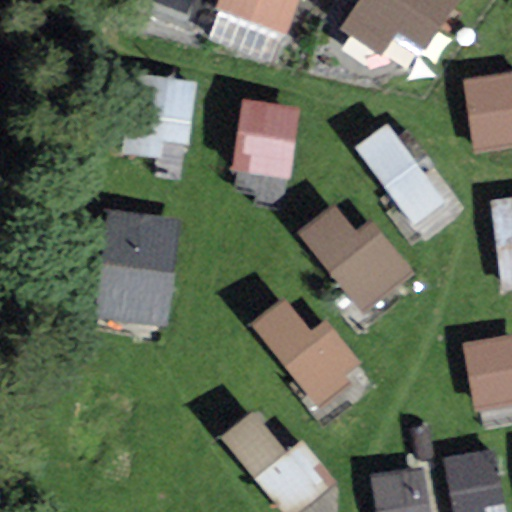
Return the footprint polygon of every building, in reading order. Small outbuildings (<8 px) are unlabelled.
[(226,0),(221,14),(288,40),(303,0),(226,0)] [(361,0),(337,34),(378,63),(398,36),(428,58),(469,0),(361,0)] [(511,67),(465,78),(482,154),(511,147),(511,67)] [(190,153),(201,79),(137,70),(126,144),(190,153)] [(234,196),(289,203),(303,105),(247,97),(234,196)] [(419,223),(452,198),(392,120),(360,145),(419,223)] [(348,193),(301,230),(366,314),(414,277),(348,193)] [(511,196),(497,197),(502,291),(511,290),(511,196)] [(176,328),(180,213),(108,211),(104,325),(176,328)] [(331,316),(311,329),(289,295),(255,317),(316,407),(368,372),(331,316)] [(478,411),(511,405),(511,333),(468,340),(478,411)] [(290,511),(308,511),(333,493),(263,404),(227,432),(290,511)] [(455,511),(504,511),(502,451),(453,453),(455,511)] [(376,473),(379,511),(433,511),(429,468),(376,473)]
